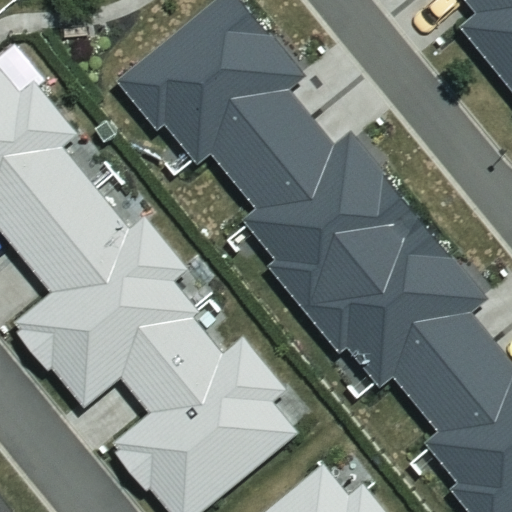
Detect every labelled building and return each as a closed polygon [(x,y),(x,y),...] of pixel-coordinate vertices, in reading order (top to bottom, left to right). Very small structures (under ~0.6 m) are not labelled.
[(234,179),(313,115),(294,91),(311,78),(248,0),(226,0),(122,84),(161,132),(170,125),(203,166),(216,156),(234,179)] [(511,0),(468,0),(482,17),(466,30),(511,86),(511,0)] [(0,223),(22,251),(100,188),(69,149),(83,138),(39,83),(24,95),(0,64),(0,223)] [(306,310),(423,216),(357,133),(339,147),(313,115),(234,179),(262,213),(249,223),(280,263),(273,269),(306,310)] [(87,409),(125,378),(199,320),(204,316),(178,284),(193,272),(151,220),(136,232),(100,188),(22,251),(57,296),(20,326),(25,332),(21,335),(53,374),(56,372),(87,409)] [(416,401),(495,338),(476,314),(492,302),(423,216),(306,310),(345,357),(351,351),(383,390),(398,378),(416,401)] [(199,320),(125,378),(155,415),(119,444),(126,452),(121,456),(153,496),(156,493),(171,511),(208,511),(303,437),(277,404),(291,393),(249,340),(228,357),(199,320)] [(511,511),(511,359),(495,338),(416,401),(443,434),(430,445),(462,486),(456,491),(472,511),(511,511)] [(387,511),(367,487),(353,498),(330,468),(273,511),(387,511)]
